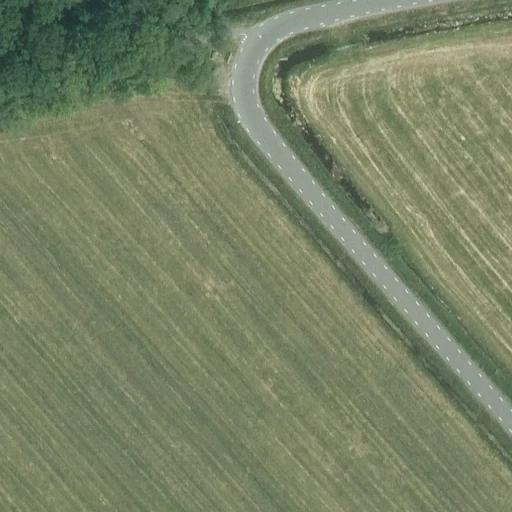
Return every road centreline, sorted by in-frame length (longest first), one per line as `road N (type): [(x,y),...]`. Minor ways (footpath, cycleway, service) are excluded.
road 1 (unclassified): [(269,29),(241,81),(255,128),(511,420)]
road 2 (unclassified): [(269,29),(404,0)]
